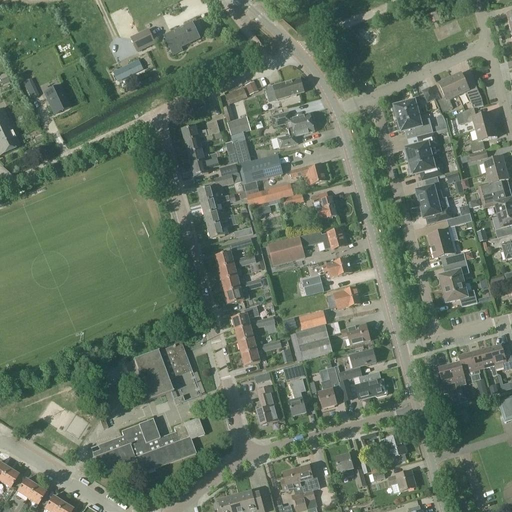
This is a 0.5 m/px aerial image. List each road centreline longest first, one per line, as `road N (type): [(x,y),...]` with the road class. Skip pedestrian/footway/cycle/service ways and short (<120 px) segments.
road 1 (residential): [(248,457),(156,115)]
road 2 (residential): [(371,99),(437,337)]
road 3 (tertiary): [(401,348),(337,113)]
road 4 (residential): [(248,457),(417,410)]
road 5 (residential): [(156,115),(13,180)]
road 6 (residential): [(156,115),(295,49)]
road 7 (residential): [(119,511),(0,442)]
road 8 (residential): [(487,43),(371,99)]
